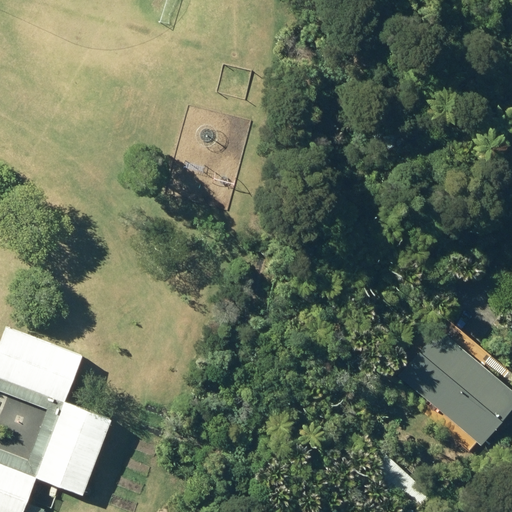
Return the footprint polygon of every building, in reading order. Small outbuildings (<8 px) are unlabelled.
[(0,214),(2,209),(0,208),(0,331),(21,278),(0,269),(0,214)] [(398,374),(482,443),(511,407),(511,384),(439,323),(398,374)] [(0,354),(0,379),(68,407),(87,359),(10,329),(0,354)] [(68,407),(40,480),(87,499),(117,425),(68,407)] [(375,472),(417,510),(433,492),(391,454),(375,472)] [(0,511),(28,511),(40,481),(0,465),(0,511)]
